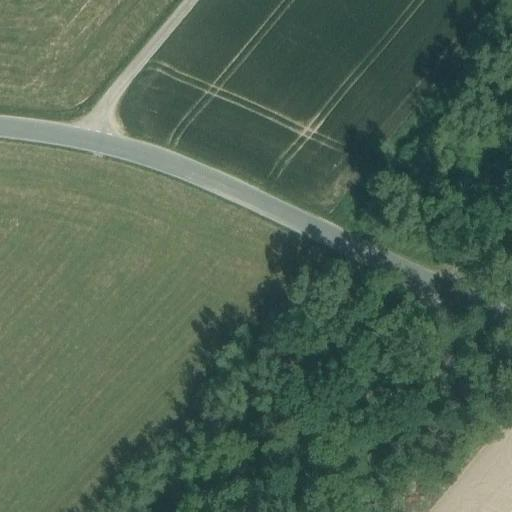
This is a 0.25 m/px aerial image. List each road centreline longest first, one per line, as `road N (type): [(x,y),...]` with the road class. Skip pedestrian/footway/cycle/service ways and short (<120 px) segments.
road 1 (residential): [(85,139),(256,193),(511,320)]
road 2 (track): [(227,511),(427,273)]
road 3 (residential): [(85,139),(198,0)]
road 4 (track): [(511,181),(427,273)]
